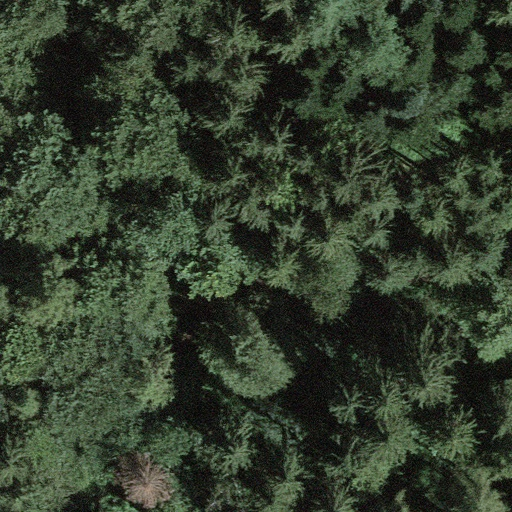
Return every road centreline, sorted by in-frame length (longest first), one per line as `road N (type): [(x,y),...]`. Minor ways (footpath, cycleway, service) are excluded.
road 1 (track): [(105,0),(105,103),(127,178),(149,214),(179,239),(230,262),(339,273)]
road 2 (track): [(511,251),(339,273)]
